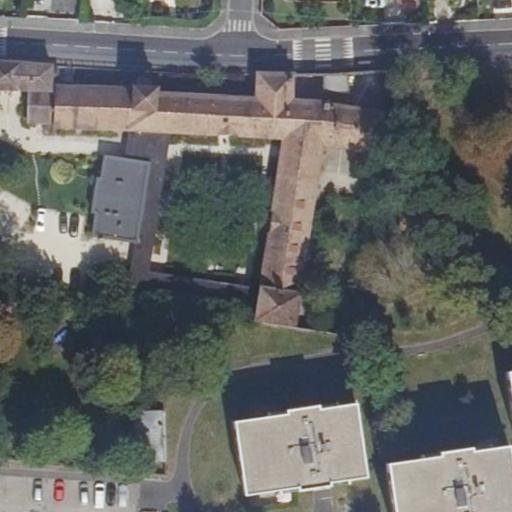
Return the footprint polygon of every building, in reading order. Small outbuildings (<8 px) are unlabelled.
[(35,60),(0,57),(0,85),(12,86),(10,119),(39,120),(39,128),(113,131),(160,132),(269,136),(253,287),(251,304),(249,325),(288,328),(304,190),(301,189),(306,142),(380,153),(386,113),(310,101),(310,99),(304,98),(273,96),(276,72),(240,71),(239,94),(143,89),(142,82),(112,80),(112,85),(34,81),(35,60)] [(307,73),(276,72),(273,96),(304,98),(305,89),(307,73)] [(334,90),(336,73),(307,73),(305,89),(334,90)] [(160,132),(113,131),(110,160),(140,163),(131,247),(130,247),(124,288),(251,304),(253,287),(146,273),(160,132)] [(140,163),(110,160),(94,159),(91,182),(85,182),(82,216),(87,217),(84,240),(130,247),(131,247),(140,163)] [(81,319),(40,321),(42,356),(83,354),(81,319)] [(353,404),(232,421),(242,491),(363,475),(353,404)] [(135,459),(164,457),(160,407),(130,410),(135,459)] [(511,511),(511,484),(506,444),(386,461),(392,511),(511,511)]
